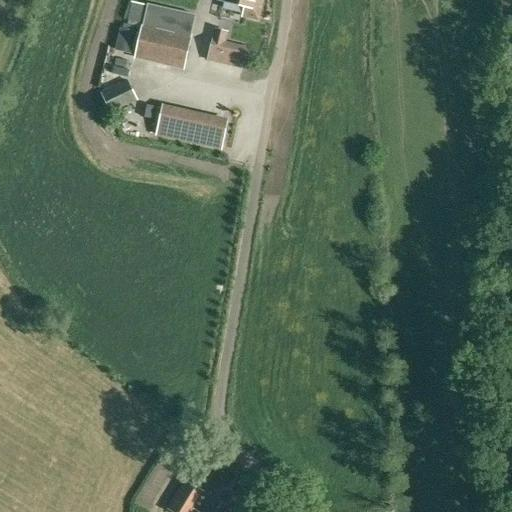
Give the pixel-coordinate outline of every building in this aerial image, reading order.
[(223,0),(223,1),(245,6),(243,16),(258,20),(262,4),(262,0),(223,0)] [(191,37),(142,26),(135,57),(184,68),(191,37)] [(153,67),(132,63),(129,76),(150,81),(153,67)] [(97,86),(102,95),(110,112),(137,99),(124,73),(97,86)] [(198,511),(193,509),(203,491),(185,479),(166,511),(167,511),(198,511)]
